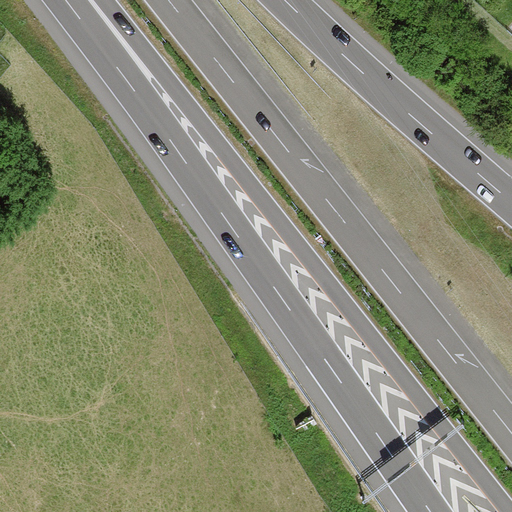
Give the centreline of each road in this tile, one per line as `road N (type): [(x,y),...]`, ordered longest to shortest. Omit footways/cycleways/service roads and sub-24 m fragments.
road 1 (motorway): [(102,0),(509,511)]
road 2 (motorway): [(69,0),(430,511)]
road 3 (motorway): [(511,433),(169,0)]
road 4 (motorway): [(511,202),(285,0)]
